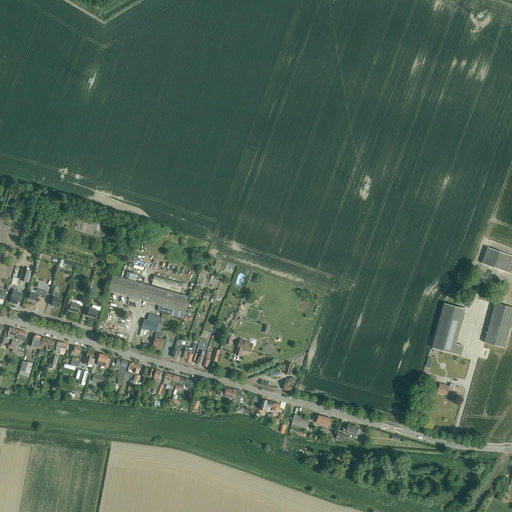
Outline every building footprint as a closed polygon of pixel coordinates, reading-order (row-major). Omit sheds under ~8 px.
[(482,263),(511,273),(511,255),(504,253),(488,247),(482,263)] [(26,281),(29,271),(23,269),(20,279),(26,281)] [(137,275),(128,272),(126,278),(136,281),(137,275)] [(113,275),(109,291),(133,298),(159,305),(186,313),(190,297),(113,275)] [(154,275),(152,285),(180,293),(183,283),(154,275)] [(13,290),(10,302),(11,302),(10,303),(13,304),(13,303),(16,304),(17,302),(19,302),(22,293),(17,292),(19,287),(15,286),(13,290)] [(51,306),(59,308),(61,300),(57,299),(58,294),(55,293),(56,288),(53,287),(50,295),(54,296),(51,306)] [(45,299),(47,292),(36,289),(35,294),(30,293),(29,299),(36,301),(37,297),(45,299)] [(80,305),(82,306),(83,302),(77,301),(76,304),(71,303),(72,301),(72,299),(66,298),(64,306),(70,307),(69,311),(78,313),(80,305)] [(438,328),(432,348),(461,356),(464,346),(456,344),(462,321),(466,309),(444,304),(441,315),(438,328)] [(485,343),(505,348),(511,323),(511,308),(495,304),(485,343)] [(92,307),(86,306),(84,313),(87,314),(87,316),(95,318),(98,310),(100,311),(101,307),(92,305),(92,307)] [(159,305),(157,311),(184,319),(186,313),(159,305)] [(142,328),(156,333),(159,324),(161,318),(149,314),(147,320),(144,319),(142,328)] [(159,324),(156,333),(155,338),(156,338),(153,345),(162,348),(164,341),(159,339),(161,334),(160,333),(163,325),(159,324)] [(10,328),(7,336),(12,338),(12,339),(13,339),(11,346),(13,346),(17,335),(18,330),(16,329),(10,328)] [(12,352),(15,353),(15,354),(23,357),(24,353),(26,348),(19,346),(19,345),(20,340),(23,341),(26,332),(19,330),(17,335),(13,346),(12,349),(13,349),(12,352)] [(40,342),(39,342),(41,337),(34,335),(31,347),(38,349),(40,342)] [(42,345),(47,346),(49,339),(43,337),(41,342),(40,347),(42,347),(42,345)] [(49,339),(47,346),(45,350),(48,351),(48,349),(49,349),(50,348),(52,348),(55,341),(49,339)] [(170,356),(172,357),(177,358),(180,351),(181,352),(183,345),(182,344),(183,340),(178,339),(174,349),(173,352),(171,351),(170,356)] [(236,355),(241,356),(242,350),(251,352),(253,344),(245,342),(245,341),(240,339),(236,355)] [(198,356),(196,364),(201,365),(204,355),(207,347),(208,343),(201,341),(200,346),(199,346),(197,352),(202,353),(201,357),(198,356)] [(55,351),(59,352),(61,348),(66,349),(67,344),(57,342),(56,346),(55,351)] [(195,353),(198,344),(194,343),(192,350),(189,349),(190,348),(186,347),(184,350),(182,358),(183,357),(186,358),(186,361),(191,362),(193,355),(194,355),(195,353)] [(80,353),(81,348),(74,346),(73,351),(72,351),(71,354),(79,357),(79,353),(80,353)] [(216,349),(214,353),(212,361),(217,362),(220,350),(216,349)] [(84,363),(88,364),(88,366),(91,367),(92,367),(92,365),(93,365),(94,359),(92,359),(94,352),(88,350),(84,363)] [(97,363),(97,365),(100,366),(108,368),(110,359),(107,358),(107,356),(100,354),(97,363)] [(70,365),(76,367),(77,361),(78,358),(72,357),(72,360),(70,360),(70,362),(71,362),(70,365)] [(114,366),(114,368),(119,370),(118,373),(120,374),(118,381),(117,384),(121,386),(121,385),(122,385),(123,380),(126,372),(125,372),(128,361),(121,360),(116,359),(114,366)] [(19,374),(28,377),(32,364),(23,361),(19,374)] [(126,372),(123,380),(127,381),(128,378),(131,378),(132,375),(132,372),(133,371),(135,364),(130,362),(128,369),(129,370),(128,372),(126,372)] [(284,374),(290,376),(294,364),(288,362),(287,366),(285,371),(284,374)] [(129,385),(127,390),(129,391),(131,386),(134,386),(135,382),(136,382),(137,380),(139,381),(140,376),(138,375),(136,375),(138,370),(140,370),(141,366),(135,364),(133,371),(132,372),(134,373),(134,374),(133,374),(133,375),(132,375),(131,378),(131,380),(129,385)] [(153,392),(154,392),(153,395),(156,396),(160,382),(159,382),(162,372),(157,370),(156,372),(154,371),(154,370),(151,368),(148,376),(154,378),(153,381),(156,382),(153,392)] [(77,383),(84,385),(88,373),(81,371),(79,378),(77,383)] [(172,381),(173,382),(174,376),(167,373),(163,384),(171,386),(172,381)] [(92,381),(100,383),(99,387),(103,388),(106,378),(93,375),(92,381)] [(176,387),(175,389),(172,398),(177,400),(178,396),(176,395),(177,390),(182,392),(185,384),(188,385),(188,386),(188,388),(188,389),(191,390),(193,389),(193,386),(193,385),(191,385),(193,381),(184,378),(180,377),(179,377),(178,383),(177,383),(176,387)] [(287,379),(284,389),(291,392),(293,387),(294,383),(296,383),(297,380),(296,378),(293,377),(292,378),(290,378),(289,380),(287,379)] [(437,392),(447,395),(448,392),(452,393),(454,385),(450,384),(449,387),(440,384),(437,392)] [(224,395),(224,396),(234,399),(234,400),(240,402),(242,394),(236,392),(226,389),(225,393),(224,393),(223,391),(221,390),(219,391),(218,394),(219,396),(222,397),(224,395)] [(272,412),(272,410),(274,403),(263,400),(260,409),(272,412)] [(272,412),(271,413),(271,416),(273,416),(275,411),(278,412),(280,404),(274,403),(272,410),(272,412)] [(317,423),(330,427),(332,419),(319,415),(317,423)] [(292,424),(307,428),(309,421),(294,416),(292,424)] [(347,431),(357,434),(359,427),(349,424),(348,427),(344,426),(343,432),(346,433),(347,431)] [(338,433),(336,439),(344,441),(346,435),(338,433)]
